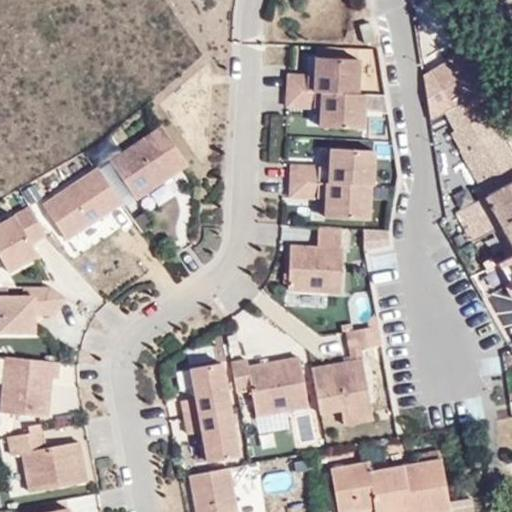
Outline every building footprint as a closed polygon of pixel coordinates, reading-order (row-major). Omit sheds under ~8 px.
[(369,18),(360,21),(364,39),(375,36),(369,18)] [(288,71),(287,87),(321,89),(355,90),(357,56),(316,54),(315,73),(288,71)] [(452,112),(455,117),(487,99),(475,76),(447,89),(458,109),(452,112)] [(287,87),(286,103),(321,105),(321,89),(287,87)] [(355,90),(321,89),(321,105),(320,124),(362,125),(364,90),(355,90)] [(454,194),(468,218),(496,202),(511,193),(511,132),(499,107),(493,110),(487,99),(455,117),(475,156),(482,168),(473,172),(478,181),(468,186),(454,194)] [(367,119),(368,136),(385,135),(384,118),(367,119)] [(135,193),(187,159),(161,120),(110,155),(135,193)] [(371,182),(373,148),(330,146),(329,164),(291,162),(290,178),(369,182),(371,182)] [(457,165),(468,186),(478,181),(473,172),(482,168),(475,156),(457,165)] [(120,197),(97,163),(42,200),(65,234),(120,197)] [(367,217),(369,182),(290,178),(289,194),(325,196),(325,214),(367,217)] [(511,230),(511,193),(496,202),(511,230)] [(137,230),(176,236),(181,202),(142,196),(137,230)] [(35,250),(29,239),(44,230),(28,201),(0,216),(0,256),(5,266),(35,250)] [(316,244),(289,243),(287,287),(340,289),(342,245),(340,245),(342,224),(318,222),(316,244)] [(364,246),(389,242),(388,226),(361,225),(364,246)] [(511,230),(494,241),(505,261),(511,257),(511,230)] [(46,278),(0,277),(0,323),(29,324),(29,316),(29,307),(42,300),(50,306),(62,289),(46,278)] [(29,307),(29,316),(50,306),(42,300),(29,307)] [(365,322),(366,326),(379,324),(377,314),(369,316),(365,322)] [(371,403),(361,347),(382,343),(379,324),(348,330),(353,359),(312,366),(320,412),(342,408),(371,403)] [(223,388),(214,342),(184,348),(190,377),(175,380),(178,397),(223,388)] [(0,404),(43,409),(47,369),(53,370),(55,354),(2,349),(0,364),(0,404)] [(309,401),(300,353),(257,360),(249,362),(248,355),(232,358),(237,387),(252,384),(257,411),(309,401)] [(232,435),(223,388),(178,397),(181,414),(196,411),(201,441),(232,435)] [(374,418),(372,403),(342,408),(345,423),(374,418)] [(83,474),(76,434),(41,440),(38,423),(5,429),(8,448),(18,446),(25,485),(83,474)] [(455,511),(456,511),(456,492),(451,493),(440,450),(370,467),(367,457),(329,468),(341,508),(370,501),(372,507),(405,499),(408,511),(410,511),(452,501),(455,511)] [(224,451),(184,459),(194,511),(209,511),(234,508),(224,451)] [(477,511),(471,488),(456,492),(456,511),(477,511)] [(408,511),(405,499),(372,507),(373,511),(408,511)]
